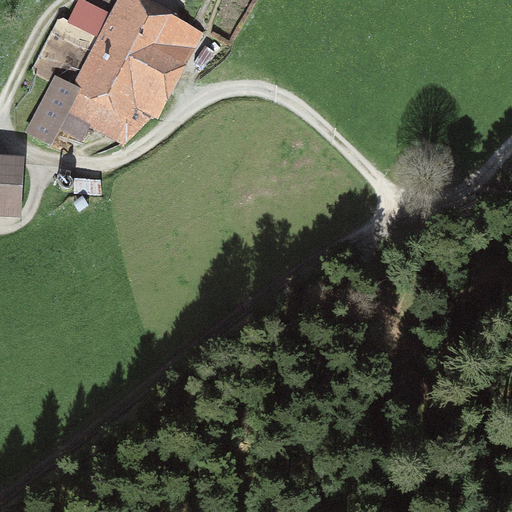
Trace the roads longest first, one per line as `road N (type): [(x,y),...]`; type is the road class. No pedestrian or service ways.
road 1 (track): [(406,215),(274,287),(0,498)]
road 2 (track): [(0,148),(103,164),(209,95),(254,88),(283,96),(314,119),(406,215)]
road 3 (track): [(365,232),(446,461),(454,511)]
road 4 (track): [(66,0),(44,22),(0,122)]
road 5 (track): [(406,215),(467,189),(511,145)]
